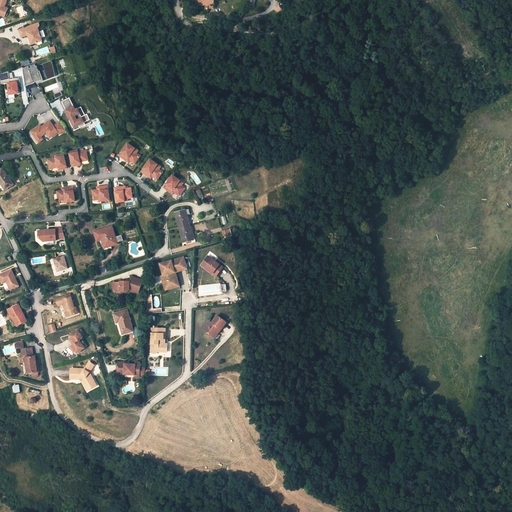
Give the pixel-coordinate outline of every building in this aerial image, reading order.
[(0,0),(0,14),(4,17),(8,8),(5,6),(8,0),(7,0),(0,0)] [(39,26),(38,23),(17,30),(19,37),(20,38),(27,35),(30,45),(41,41),(37,29),(39,26)] [(57,77),(54,60),(31,69),(29,67),(24,68),(27,86),(35,83),(36,85),(57,77)] [(16,82),(6,83),(8,95),(19,93),(16,82)] [(73,106),(64,110),(73,127),(84,122),(77,108),(74,109),(73,106)] [(49,120),(30,131),(38,143),(44,140),(41,136),(46,134),(49,138),(58,132),(49,120)] [(66,131),(59,122),(54,125),(59,134),(66,131)] [(126,143),(117,156),(125,161),(126,159),(128,161),(133,164),(139,156),(135,153),(132,151),(134,149),(126,143)] [(69,152),(71,167),(75,167),(75,164),(79,164),(78,163),(87,162),(85,152),(77,153),(77,151),(69,152)] [(46,158),(48,168),(56,167),(60,167),(60,169),(64,168),(62,154),(54,155),(54,157),(46,158)] [(149,159),(140,172),(148,177),(149,175),(151,177),(156,180),(162,172),(158,170),(155,167),(157,165),(149,159)] [(0,170),(0,190),(1,192),(13,184),(2,169),(0,170)] [(172,175),(163,188),(170,193),(172,191),(174,193),(179,196),(184,188),(181,186),(177,183),(179,181),(172,175)] [(92,190),(93,200),(99,199),(101,199),(101,202),(110,200),(108,186),(99,187),(100,189),(96,190),(92,190)] [(57,191),(58,201),(63,200),(66,200),(66,202),(74,201),(72,187),(64,188),(64,190),(61,191),(57,191)] [(114,188),(116,203),(125,202),(124,199),(127,199),(132,198),(131,188),(125,189),(123,189),(123,187),(114,188)] [(189,224),(185,210),(175,213),(179,228),(189,224)] [(194,240),(189,224),(179,228),(183,243),(194,240)] [(101,235),(104,247),(116,244),(117,244),(112,227),(99,231),(100,232),(101,235)] [(38,231),(39,237),(43,241),(56,240),(56,239),(65,238),(62,228),(55,229),(45,230),(38,231)] [(230,229),(223,231),(225,238),(232,236),(231,233),(231,231),(230,229)] [(54,259),(58,271),(68,268),(64,256),(54,259)] [(222,267),(207,256),(202,263),(207,266),(205,268),(216,276),(222,267)] [(160,264),(163,275),(166,274),(168,280),(164,281),(166,286),(176,283),(173,273),(174,271),(186,267),(183,257),(160,264)] [(161,276),(164,288),(178,284),(175,273),(186,269),(186,267),(174,271),(173,273),(176,283),(166,286),(164,281),(168,280),(166,274),(163,275),(161,276)] [(19,286),(11,270),(0,275),(0,277),(3,284),(7,282),(10,290),(19,286)] [(143,279),(131,276),(129,281),(129,283),(125,283),(125,281),(120,281),(120,282),(114,283),(112,284),(112,288),(114,289),(122,289),(122,291),(130,291),(131,290),(140,292),(143,279)] [(56,299),(58,306),(64,304),(65,307),(66,310),(64,310),(66,315),(71,313),(72,315),(77,313),(75,307),(74,307),(71,297),(69,298),(68,295),(56,299)] [(27,321),(19,305),(8,310),(12,318),(14,317),(17,325),(27,321)] [(120,322),(123,334),(124,334),(133,331),(127,310),(114,314),(116,322),(120,322)] [(227,322),(218,315),(212,323),(211,322),(205,330),(213,337),(217,331),(217,330),(219,328),(221,330),(227,322)] [(163,329),(152,329),(151,351),(157,351),(157,352),(167,352),(167,345),(163,344),(161,344),(161,340),(163,340),(163,329)] [(78,332),(70,337),(72,340),(76,345),(74,346),(72,347),(75,352),(77,355),(85,349),(79,342),(83,339),(78,332)] [(26,362),(27,373),(30,373),(36,372),(39,372),(38,366),(36,366),(35,357),(33,357),(31,348),(21,349),(23,358),(25,358),(26,362)] [(84,370),(71,368),(70,376),(78,377),(78,379),(82,381),(86,391),(96,386),(89,373),(94,366),(89,362),(84,370)] [(118,363),(117,373),(124,373),(124,375),(134,376),(134,374),(139,374),(139,376),(144,376),(145,369),(140,369),(140,364),(135,364),(135,366),(129,365),(125,365),(125,364),(118,363)] [(21,400),(18,385),(12,386),(15,401),(21,400)]
